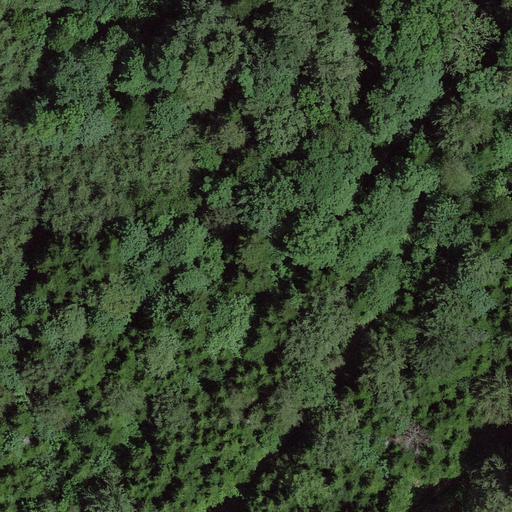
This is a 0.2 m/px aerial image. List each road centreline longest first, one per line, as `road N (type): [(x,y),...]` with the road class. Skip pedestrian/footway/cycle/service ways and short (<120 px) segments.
road 1 (track): [(471,0),(475,29),(444,133),(382,298),(297,435),(225,511)]
road 2 (track): [(0,15),(156,20),(218,0)]
road 3 (track): [(511,425),(426,511)]
